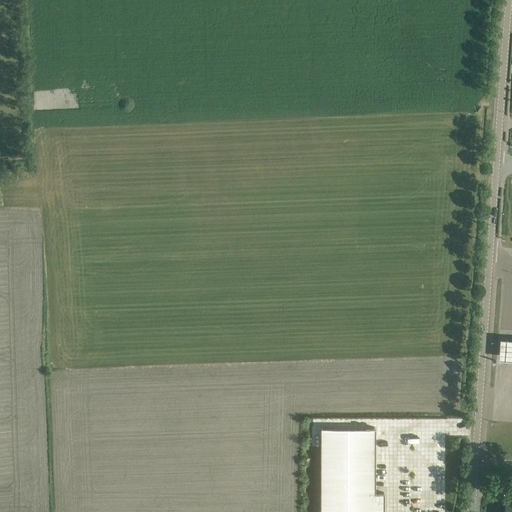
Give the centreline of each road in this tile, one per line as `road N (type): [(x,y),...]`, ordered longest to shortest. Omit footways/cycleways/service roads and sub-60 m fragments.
road 1 (tertiary): [(472,511),(496,164)]
road 2 (tertiary): [(496,164),(508,0)]
